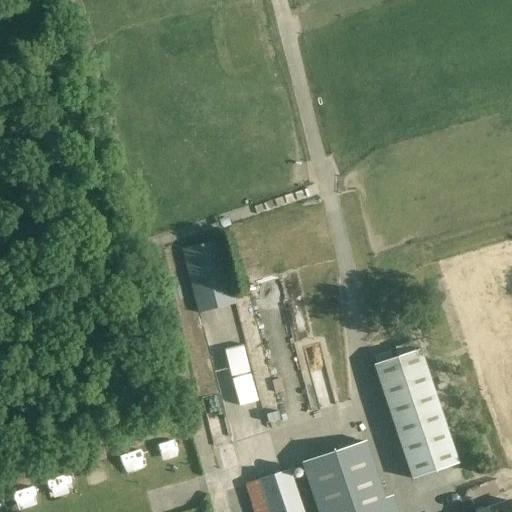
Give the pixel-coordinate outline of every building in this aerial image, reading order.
[(253,58),(269,54),(263,25),(246,29),(253,58)] [(197,311),(233,302),(217,240),(181,250),(197,311)] [(420,349),(373,365),(411,479),(457,464),(420,349)] [(187,437),(167,441),(172,463),(192,459),(187,437)] [(147,475),(143,443),(120,446),(124,478),(147,475)] [(386,511),(363,444),(304,466),(319,511),(386,511)] [(303,511),(289,469),(244,486),(252,511),(303,511)] [(64,476),(50,480),(55,496),(68,492),(64,476)] [(511,511),(508,501),(479,511),(511,511)]
